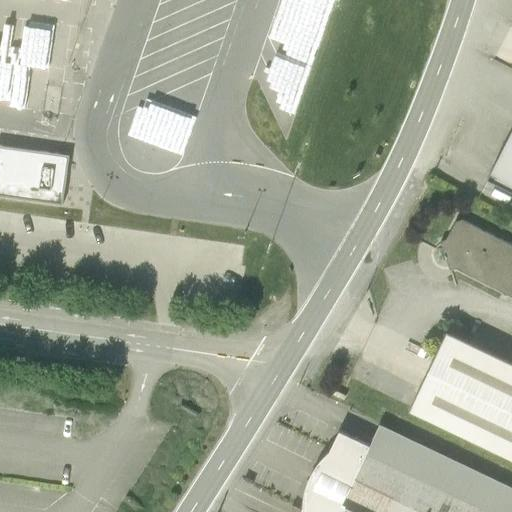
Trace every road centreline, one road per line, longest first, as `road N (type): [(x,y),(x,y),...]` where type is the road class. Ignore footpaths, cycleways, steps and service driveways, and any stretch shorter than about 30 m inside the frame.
road 1 (unknown): [(0,1),(257,31),(270,41),(272,62),(267,132),(251,152),(0,127)]
road 2 (secondary): [(280,371),(391,180),(461,0)]
road 3 (unclassified): [(280,371),(209,350),(0,321)]
road 4 (secondary): [(190,511),(280,371)]
